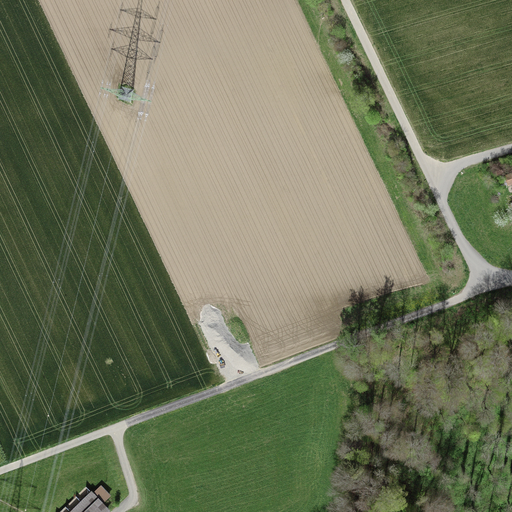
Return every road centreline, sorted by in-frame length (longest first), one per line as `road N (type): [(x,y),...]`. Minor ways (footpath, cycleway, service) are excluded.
road 1 (track): [(115,429),(489,283)]
road 2 (unclassified): [(511,279),(489,283),(479,271),(429,177),(511,151)]
road 3 (track): [(429,177),(344,0)]
road 4 (track): [(0,470),(115,429)]
